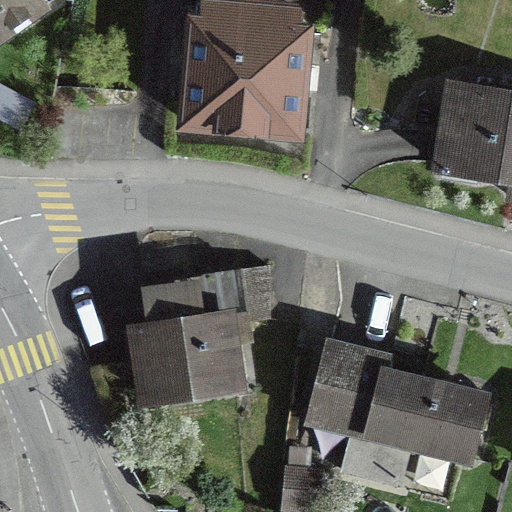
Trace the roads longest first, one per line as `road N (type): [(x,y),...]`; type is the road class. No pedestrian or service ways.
road 1 (residential): [(0,223),(146,202),(237,207),(511,278)]
road 2 (tertiary): [(77,511),(0,307)]
